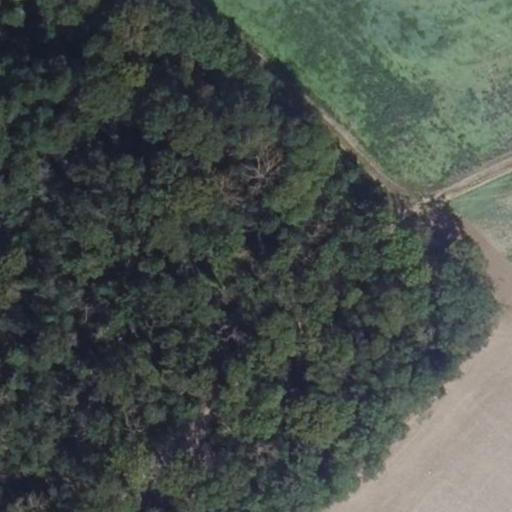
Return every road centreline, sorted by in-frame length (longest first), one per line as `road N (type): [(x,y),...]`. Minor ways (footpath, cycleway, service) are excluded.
road 1 (track): [(511,177),(411,217),(125,511)]
road 2 (track): [(411,217),(264,61),(187,0)]
